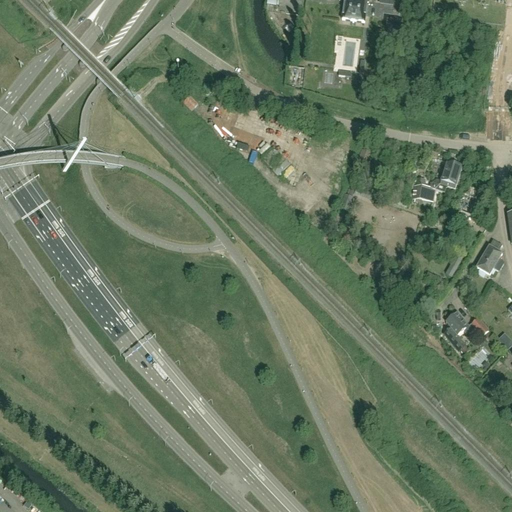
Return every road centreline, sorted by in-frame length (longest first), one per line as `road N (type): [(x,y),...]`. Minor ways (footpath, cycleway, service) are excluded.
road 1 (secondary): [(279,511),(141,356),(7,173)]
road 2 (secondary): [(0,218),(123,386),(246,511)]
road 3 (residential): [(497,151),(353,127),(255,90)]
road 4 (secondary): [(7,173),(155,0)]
road 5 (secondary): [(111,0),(86,44),(0,148)]
road 6 (secondary): [(103,0),(0,117)]
